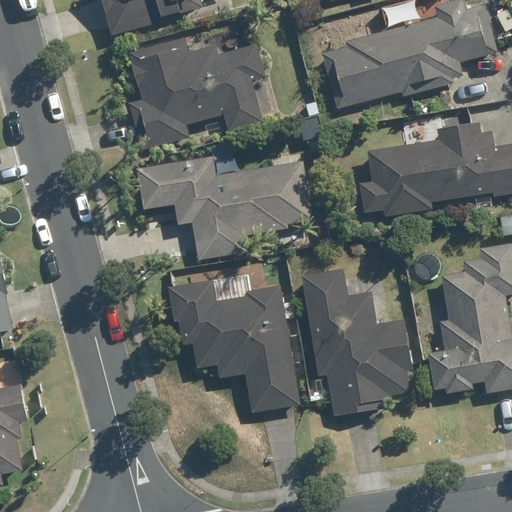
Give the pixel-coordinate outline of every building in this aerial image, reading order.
[(99,0),(109,35),(202,8),(199,0),(99,0)] [(459,0),(434,6),(437,19),(344,42),(346,48),(321,54),(335,108),(400,91),(401,96),(452,83),(450,78),(461,76),(458,62),(496,53),(483,4),(463,10),(461,0),(459,0)] [(183,38),(128,53),(141,100),(128,104),(141,151),(189,138),(185,125),(221,114),(226,132),(262,121),(251,81),(264,77),(255,45),(217,55),(214,46),(187,54),(183,38)] [(315,101),(304,104),(308,117),(318,114),(315,101)] [(438,141),(367,153),(372,181),(358,183),(363,212),(382,209),(383,217),(430,209),(429,203),(493,192),(494,197),(511,193),(511,143),(493,147),(491,132),(479,134),(478,123),(436,130),(438,141)] [(211,158),(136,170),(141,208),(173,204),(176,224),(191,221),(197,259),(245,252),(243,235),(287,229),(286,224),(311,220),(301,162),(214,175),(211,158)] [(511,216),(500,219),(503,236),(511,234),(511,216)] [(336,225),(318,227),(320,240),(337,237),(336,225)] [(479,249),(481,259),(463,262),(465,272),(441,276),(454,349),(427,354),(434,390),(444,388),(445,394),(471,390),(470,383),(483,381),(486,394),(511,389),(511,339),(504,296),(511,294),(511,243),(479,249)] [(0,331),(12,329),(0,268),(0,331)] [(416,396),(412,374),(418,372),(410,323),(383,327),(377,295),(353,299),(349,271),(309,278),(326,377),(334,376),(341,418),(388,410),(387,401),(416,396)] [(249,293),(250,298),(220,303),(217,283),(173,290),(178,322),(184,321),(187,345),(199,343),(203,370),(222,367),(224,379),(250,374),(257,414),(305,407),(291,321),(302,319),(299,303),(288,305),(286,287),(249,293)] [(0,486),(2,486),(0,475),(21,471),(15,439),(21,438),(18,423),(24,422),(17,385),(0,388),(0,486)]
